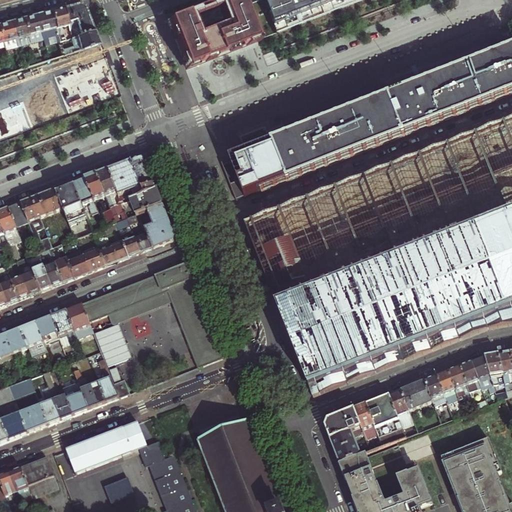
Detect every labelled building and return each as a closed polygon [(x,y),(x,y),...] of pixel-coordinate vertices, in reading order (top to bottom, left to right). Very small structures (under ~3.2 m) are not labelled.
[(255,33),(241,0),(221,0),(230,24),(196,37),(187,14),(178,17),(168,21),(183,58),(187,69),(195,66),(258,41),(255,33)] [(262,0),(275,34),(362,0),(262,0)] [(72,7),(65,9),(68,23),(77,21),(82,36),(95,32),(86,7),(79,5),(72,7)] [(58,10),(52,12),(59,37),(65,36),(63,30),(62,28),(69,27),(68,23),(65,9),(58,10)] [(59,37),(52,12),(47,13),(38,16),(42,33),(48,32),(50,39),(59,37)] [(42,33),(38,16),(25,19),(29,37),(42,33)] [(19,21),(11,23),(16,40),(29,37),(25,19),(19,21)] [(7,24),(0,25),(0,30),(5,48),(5,50),(18,47),(16,40),(11,23),(7,24)] [(62,51),(64,57),(81,51),(100,45),(97,38),(95,32),(82,36),(72,40),(74,47),(62,51)] [(103,53),(100,45),(81,51),(85,60),(103,53)] [(232,165),(223,168),(237,203),(246,199),(247,200),(263,193),(263,195),(265,194),(511,95),(511,50),(439,80),(312,131),(231,163),(232,165)] [(119,96),(105,59),(55,78),(69,116),(119,96)] [(0,142),(34,129),(24,103),(0,111),(0,142)] [(336,105),(322,110),(325,118),(338,112),(336,105)] [(511,124),(276,221),(248,232),(314,398),(488,331),(511,326),(511,124)] [(146,161),(141,159),(139,160),(132,162),(143,189),(146,196),(158,192),(146,161)] [(143,189),(132,162),(123,166),(109,171),(118,193),(120,197),(143,189)] [(106,173),(98,176),(106,198),(111,208),(113,207),(115,207),(111,196),(118,193),(109,171),(106,173)] [(94,177),(86,180),(94,202),(101,200),(106,198),(98,176),(94,177)] [(81,182),(74,185),(83,207),(90,204),(91,206),(89,207),(92,217),(99,214),(94,202),(86,180),(81,182)] [(57,192),(64,211),(76,241),(77,240),(93,234),(91,227),(83,207),(74,185),(60,190),(57,192)] [(143,189),(120,197),(120,199),(118,206),(118,207),(123,205),(127,204),(134,201),(146,196),(143,189)] [(34,201),(41,219),(64,211),(57,192),(48,195),(34,201)] [(161,199),(158,192),(146,196),(134,201),(139,216),(140,216),(148,212),(163,206),(161,199)] [(41,219),(34,201),(29,203),(22,205),(30,224),(41,219)] [(139,216),(134,201),(127,204),(133,218),(139,216)] [(30,224),(22,205),(18,207),(10,210),(17,230),(22,228),(30,225),(30,224)] [(115,219),(117,225),(128,220),(126,215),(123,205),(118,207),(122,217),(115,219)] [(163,206),(148,212),(151,219),(166,213),(163,206)] [(4,212),(0,213),(0,223),(9,247),(16,264),(18,263),(20,263),(14,246),(22,243),(20,237),(17,230),(10,210),(4,212)] [(108,224),(109,228),(116,225),(117,225),(115,219),(112,213),(105,216),(108,224)] [(166,213),(151,219),(154,226),(145,229),(148,236),(153,250),(174,242),(175,237),(171,227),(166,213)] [(128,220),(131,226),(142,222),(140,216),(139,216),(133,218),(128,220)] [(131,226),(128,220),(117,225),(116,225),(119,231),(131,226)] [(9,247),(0,223),(0,245),(3,244),(8,257),(0,260),(3,269),(6,268),(10,266),(13,265),(16,264),(9,247)] [(97,224),(91,227),(93,234),(100,231),(97,224)] [(22,228),(17,230),(20,237),(22,243),(27,240),(22,228)] [(100,231),(93,234),(96,240),(107,236),(105,229),(100,231)] [(122,239),(124,245),(130,259),(137,256),(141,255),(136,240),(134,234),(122,239)] [(148,236),(136,240),(141,255),(149,252),(153,250),(148,236)] [(99,249),(101,254),(106,268),(114,265),(118,264),(112,249),(111,245),(99,249)] [(130,259),(124,245),(112,249),(118,264),(126,261),(130,259)] [(51,250),(41,254),(40,255),(42,261),(49,258),(53,256),(51,250)] [(101,270),(106,268),(101,254),(100,251),(84,257),(91,274),(101,270)] [(40,255),(29,259),(31,265),(34,273),(42,294),(49,291),(53,289),(45,269),(42,261),(40,255)] [(91,274),(84,257),(69,263),(76,280),(86,276),(91,274)] [(64,285),(56,264),(53,258),(49,260),(52,266),(45,269),(53,289),(60,286),(64,285)] [(19,267),(20,269),(26,267),(31,265),(29,259),(20,263),(18,263),(19,267)] [(68,259),(56,264),(64,285),(71,282),(76,280),(69,263),(68,259)] [(31,265),(26,267),(30,275),(34,273),(31,265)] [(31,298),(23,278),(17,280),(17,278),(15,271),(12,272),(10,266),(6,268),(20,302),(25,300),(31,298)] [(126,290),(83,307),(90,324),(109,316),(169,293),(173,304),(199,369),(223,360),(187,266),(126,290)] [(8,284),(1,286),(9,306),(16,304),(20,302),(6,268),(3,269),(0,270),(0,277),(5,276),(8,284)] [(42,294),(34,273),(30,275),(23,278),(31,298),(38,295),(42,294)] [(0,309),(6,308),(9,306),(1,286),(0,282),(0,309)] [(169,293),(109,316),(113,327),(131,321),(136,318),(173,304),(169,293)] [(68,313),(79,341),(94,335),(90,324),(83,307),(75,310),(68,313)] [(62,315),(52,319),(58,334),(65,352),(81,346),(79,341),(68,313),(62,315)] [(58,334),(52,319),(46,322),(37,325),(43,340),(58,334)] [(30,328),(22,331),(29,350),(33,360),(49,353),(43,340),(37,325),(30,328)] [(116,328),(98,334),(111,368),(128,361),(116,328)] [(29,350),(22,331),(14,334),(6,337),(13,356),(29,350)] [(0,339),(0,361),(13,356),(6,337),(0,339)] [(507,355),(500,356),(504,376),(505,385),(507,394),(508,400),(511,398),(511,357),(511,354),(507,355)] [(504,376),(500,356),(494,357),(485,359),(494,387),(499,386),(497,377),(504,376)] [(494,387),(485,359),(480,361),(472,364),(483,390),(483,391),(488,389),(491,394),(496,392),(494,387)] [(112,380),(105,361),(100,363),(107,382),(112,380)] [(467,366),(461,369),(472,397),(472,398),(475,397),(473,394),(483,390),(472,364),(467,366)] [(457,370),(449,373),(459,400),(460,402),(472,397),(461,369),(457,370)] [(80,371),(75,373),(79,385),(82,392),(89,389),(86,380),(84,380),(80,371)] [(459,400),(449,373),(444,375),(437,378),(448,406),(460,402),(459,400)] [(74,418),(68,401),(66,398),(60,400),(49,374),(44,376),(47,384),(50,392),(54,402),(62,422),(67,420),(74,418)] [(505,385),(504,376),(497,377),(499,386),(505,385)] [(437,411),(448,406),(437,378),(432,380),(425,383),(434,404),(437,411)] [(107,382),(99,385),(107,405),(115,402),(120,400),(115,387),(114,385),(112,380),(107,382)] [(31,381),(24,383),(10,388),(15,401),(36,393),(31,381)] [(119,386),(115,387),(120,400),(130,396),(125,383),(119,386)] [(401,392),(410,413),(434,404),(425,383),(422,384),(413,388),(401,392)] [(66,398),(68,401),(74,418),(86,413),(90,412),(84,395),(82,392),(79,385),(63,390),(66,398)] [(82,392),(84,395),(90,412),(94,410),(107,405),(99,385),(89,389),(82,392)] [(0,406),(15,401),(10,388),(6,390),(0,392),(0,406)] [(50,392),(44,394),(49,405),(54,402),(50,392)] [(415,426),(411,416),(410,413),(401,392),(395,395),(390,397),(403,431),(415,426)] [(507,394),(497,396),(499,403),(505,401),(508,400),(507,394)] [(367,406),(380,440),(383,448),(406,439),(403,431),(390,397),(373,404),(367,406)] [(62,422),(54,402),(49,405),(42,407),(49,427),(56,425),(62,422)] [(487,402),(476,407),(478,411),(489,407),(487,402)] [(360,409),(354,411),(361,429),(364,437),(368,445),(380,440),(367,406),(360,409)] [(42,407),(21,415),(29,435),(38,432),(49,427),(42,407)] [(330,441),(361,429),(354,411),(329,422),(326,428),(327,431),(330,441)] [(29,435),(21,415),(2,423),(10,442),(25,437),(29,435)] [(0,446),(1,446),(10,442),(2,423),(0,423),(0,446)] [(282,511),(248,423),(200,442),(227,511),(282,511)] [(138,451),(148,447),(139,425),(68,452),(77,476),(138,451)] [(337,459),(340,465),(362,457),(355,439),(361,437),(362,438),(364,437),(361,429),(330,441),(337,459)] [(461,452),(445,458),(447,462),(445,463),(447,469),(450,469),(454,481),(461,478),(461,479),(458,481),(461,489),(462,488),(467,502),(467,503),(468,506),(470,510),(467,511),(466,511),(511,511),(511,492),(511,493),(508,485),(510,485),(504,469),(503,470),(500,462),(501,462),(492,440),(476,446),(476,447),(461,453),(461,452)] [(148,447),(138,451),(145,469),(150,467),(167,461),(166,460),(160,443),(148,447)] [(368,455),(362,457),(340,465),(346,480),(357,511),(365,511),(387,504),(375,474),(373,468),(368,455)] [(167,461),(150,467),(156,482),(154,483),(160,498),(162,497),(168,511),(167,511),(196,511),(175,457),(166,460),(167,461)] [(31,492),(35,501),(60,492),(48,460),(35,465),(23,470),(31,492)] [(399,475),(407,496),(387,504),(365,511),(423,511),(421,507),(435,502),(421,467),(399,475)] [(15,484),(20,496),(31,492),(23,470),(16,472),(9,475),(13,484),(15,484)] [(6,476),(0,478),(0,481),(6,498),(13,496),(14,498),(20,496),(15,484),(13,484),(9,475),(6,476)] [(125,477),(102,486),(109,502),(131,494),(125,477)] [(20,496),(23,505),(35,501),(31,492),(20,496)] [(11,511),(7,499),(0,502),(0,505),(3,511),(11,511)]
